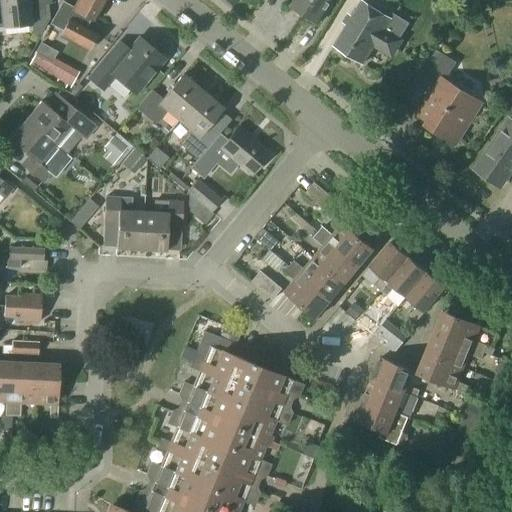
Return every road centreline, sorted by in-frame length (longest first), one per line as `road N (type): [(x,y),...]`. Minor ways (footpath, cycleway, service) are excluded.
road 1 (residential): [(210,262),(190,275),(111,275),(94,287),(99,464),(71,481),(0,479)]
road 2 (tertiary): [(511,275),(326,128)]
road 3 (residential): [(345,412),(355,374),(275,324),(210,262)]
road 4 (tertiary): [(326,128),(169,0)]
road 5 (residential): [(326,128),(210,262)]
